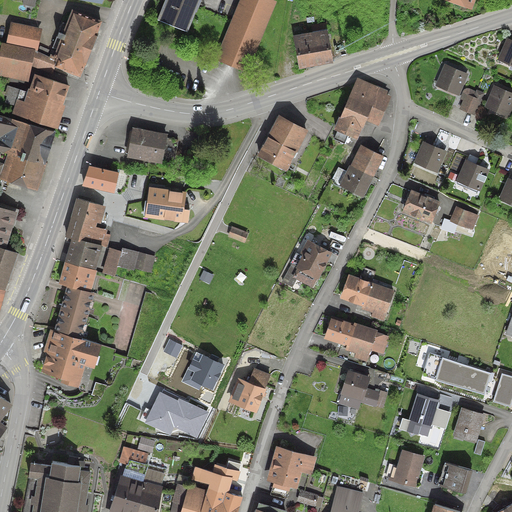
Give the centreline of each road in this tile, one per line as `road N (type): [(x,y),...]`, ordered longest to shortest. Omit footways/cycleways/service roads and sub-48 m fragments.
road 1 (residential): [(402,116),(387,180),(295,358),(244,511)]
road 2 (residential): [(278,96),(144,374)]
road 3 (secondary): [(97,95),(37,267),(0,344)]
road 4 (tertiary): [(97,95),(197,115),(278,96)]
road 5 (residential): [(0,351),(21,392),(0,506)]
road 6 (tertiary): [(394,55),(511,16)]
road 7 (tertiary): [(278,96),(394,55)]
